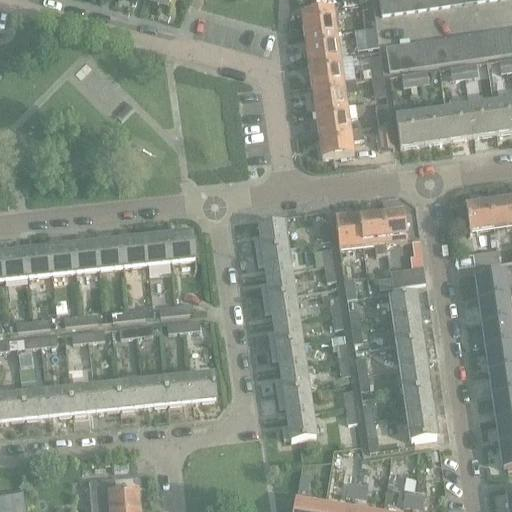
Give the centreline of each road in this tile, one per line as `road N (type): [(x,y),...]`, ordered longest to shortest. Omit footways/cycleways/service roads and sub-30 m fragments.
road 1 (residential): [(290,194),(271,73),(0,0)]
road 2 (unclassified): [(475,511),(431,178)]
road 3 (unclassified): [(167,444),(244,434),(210,203)]
road 4 (unclassified): [(0,226),(210,203)]
road 5 (unclassified): [(0,460),(167,444)]
road 6 (unclassified): [(290,194),(431,178)]
